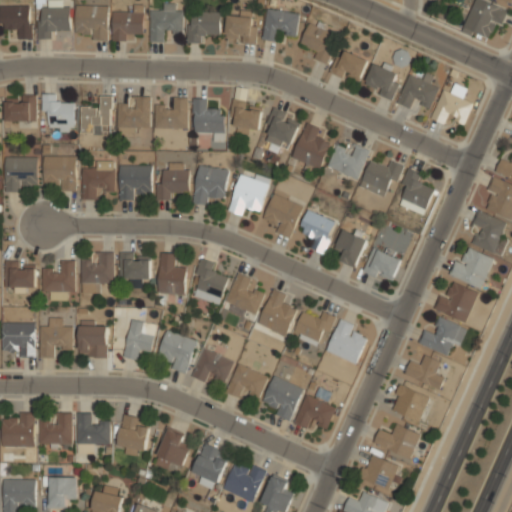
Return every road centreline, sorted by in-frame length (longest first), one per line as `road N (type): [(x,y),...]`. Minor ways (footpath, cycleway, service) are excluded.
road 1 (residential): [(0,67),(246,72),(293,84),(469,165)]
road 2 (residential): [(309,511),(511,68)]
road 3 (residential): [(401,313),(182,224),(51,225)]
road 4 (residential): [(332,464),(148,385),(0,381)]
road 5 (secondary): [(511,331),(430,511)]
road 6 (residential): [(346,0),(509,75)]
